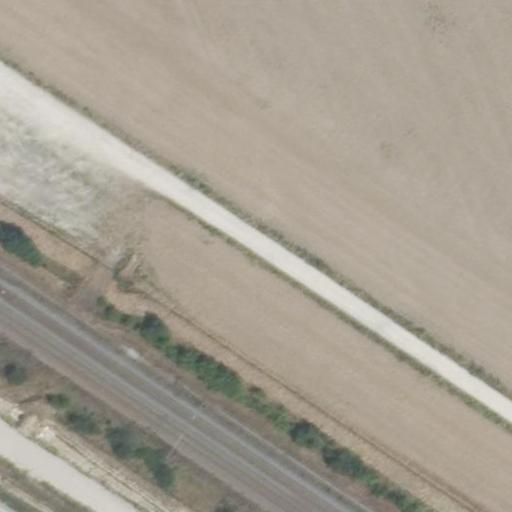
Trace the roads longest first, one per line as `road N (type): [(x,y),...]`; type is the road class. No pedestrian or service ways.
road 1 (track): [(0,72),(511,413)]
road 2 (track): [(0,431),(119,511)]
